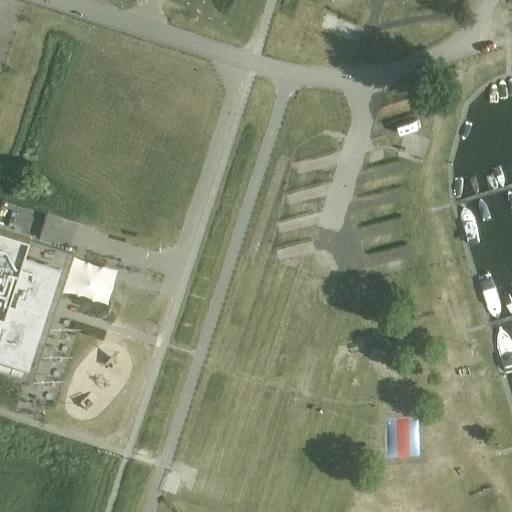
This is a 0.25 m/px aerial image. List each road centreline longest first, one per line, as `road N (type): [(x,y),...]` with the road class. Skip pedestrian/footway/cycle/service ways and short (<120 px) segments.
road 1 (unclassified): [(511,27),(355,88),(51,0)]
road 2 (track): [(333,221),(335,299),(263,511)]
